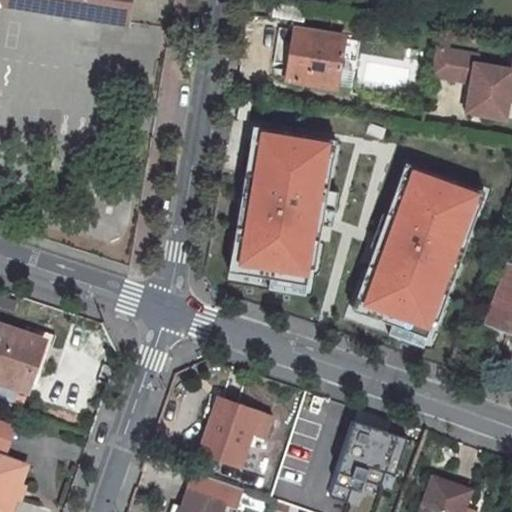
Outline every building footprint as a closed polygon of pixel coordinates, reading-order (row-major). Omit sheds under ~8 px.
[(131,0),(0,0),(0,3),(127,25),(131,0)] [(274,0),(272,15),(304,20),(306,6),(274,0)] [(296,29),(288,78),(336,86),(344,37),(296,29)] [(455,51),(435,47),(430,75),(450,79),(455,51)] [(478,55),(455,51),(450,79),(472,82),(475,64),(476,64),(478,55)] [(475,64),(472,82),(466,111),(504,118),(511,73),(511,70),(476,64),(475,64)] [(278,126),(269,179),(319,187),(324,153),(337,155),(340,136),(278,126)] [(340,169),(335,168),(337,155),(324,153),(319,187),(337,191),(340,169)] [(242,197),(263,201),(267,183),(246,179),(242,197)] [(262,218),(253,277),(305,285),(314,228),(262,218)] [(333,231),(314,228),(305,285),(324,289),(333,231)] [(483,272),(443,265),(438,294),(473,300),(483,272)] [(511,265),(509,265),(488,322),(511,331),(511,265)] [(1,325),(0,328),(0,382),(27,392),(43,338),(1,325)] [(220,398),(201,451),(239,464),(249,436),(262,440),(270,415),(220,398)] [(387,498),(400,434),(349,423),(336,487),(387,498)] [(0,455),(0,511),(11,511),(28,466),(0,455)] [(222,511),(226,502),(236,506),(243,486),(233,483),(195,470),(188,490),(183,505),(180,511),(222,511)] [(433,476),(419,511),(462,511),(471,490),(433,476)] [(175,503),(171,511),(180,511),(183,505),(175,503)]
